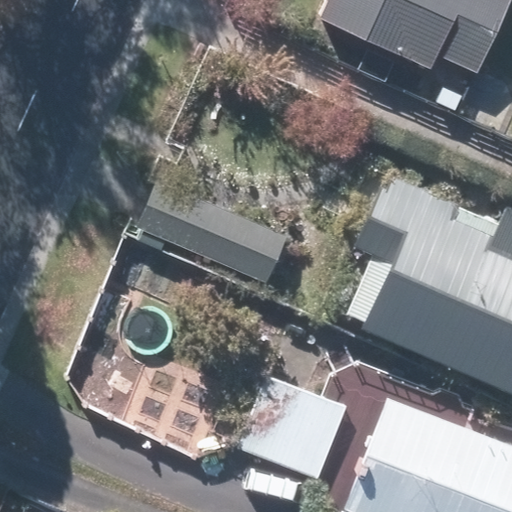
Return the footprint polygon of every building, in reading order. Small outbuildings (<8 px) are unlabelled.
[(430,61),(469,79),(504,0),(320,0),(310,23),(424,75),(430,61)] [(360,253),(330,328),(505,399),(511,381),(511,214),(498,209),(486,238),(449,223),(456,205),(369,169),(339,244),(360,253)] [(282,236),(151,187),(132,237),(263,286),(282,236)] [(311,481),(340,404),(248,369),(219,447),(311,481)] [(511,511),(511,451),(372,399),(330,511),(511,511)]
